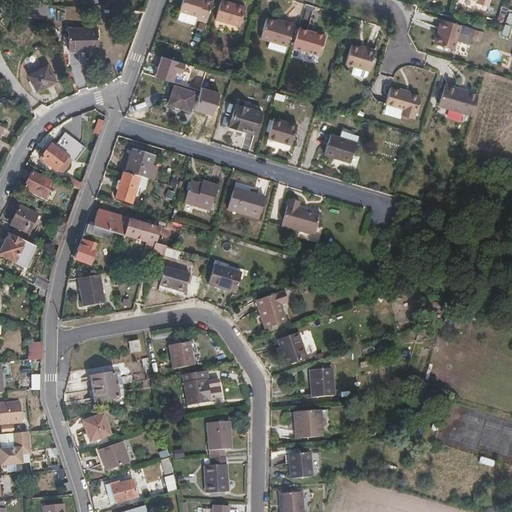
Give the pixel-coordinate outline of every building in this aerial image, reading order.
[(208,22),(214,2),(206,0),(183,0),(180,10),(183,11),(200,16),(199,19),(208,22)] [(228,0),(222,0),(217,19),(242,26),(248,6),(228,0)] [(487,9),(489,0),(470,0),(476,2),(475,5),(487,9)] [(52,16),(48,4),(38,3),(25,2),(20,13),(52,16)] [(199,19),(200,16),(183,11),(180,19),(197,24),(199,19)] [(288,45),(294,25),(267,17),(261,37),(271,40),(288,45)] [(463,26),(463,25),(444,19),(441,28),(444,29),(439,44),(455,50),(459,39),(463,26)] [(467,37),(470,28),(463,26),(459,39),(462,40),(461,41),(465,42),(467,41),(468,37),(467,37)] [(321,56),(327,35),(300,27),(294,47),(321,56)] [(98,50),(98,28),(68,28),(68,48),(85,47),(85,50),(98,50)] [(285,53),(288,45),(271,40),(269,48),(285,53)] [(377,56),(379,49),(367,46),(367,47),(354,43),(348,62),(373,70),(373,69),(377,56)] [(57,81),(48,65),(30,75),(39,91),(57,81)] [(227,89),(231,77),(216,72),(213,84),(227,89)] [(193,101),(196,91),(175,85),(172,95),(193,101)] [(473,116),(480,95),(446,85),(441,106),(473,116)] [(392,88),(387,103),(406,109),(403,116),(417,120),(424,97),(392,88)] [(191,111),(193,101),(172,95),(169,104),(191,111)] [(237,103),(230,126),(244,130),(245,127),(257,131),(264,111),(237,103)] [(275,117),(269,137),(293,144),(299,124),(275,117)] [(358,142),(361,132),(342,127),(339,136),(358,142)] [(86,149),(66,133),(62,138),(80,157),(86,149)] [(353,163),(359,142),(358,142),(339,136),(332,134),(326,154),(353,163)] [(241,150),(249,152),(254,138),(245,135),(241,150)] [(80,157),(62,138),(55,147),(68,156),(76,162),(80,157)] [(68,156),(55,147),(52,144),(41,159),(57,171),(57,170),(67,157),(68,156)] [(147,179),(154,156),(133,150),(126,173),(147,179)] [(62,173),(71,160),(67,157),(57,170),(62,173)] [(49,188),(52,182),(50,181),(53,175),(37,168),(34,174),(32,173),(25,189),(48,199),(52,189),(49,188)] [(124,173),(116,199),(132,203),(140,178),(124,173)] [(191,181),(184,203),(211,211),(219,186),(203,181),(202,185),(191,181)] [(235,190),(230,209),(261,218),(268,197),(252,192),(251,195),(235,190)] [(161,228),(130,218),(132,209),(101,199),(93,226),(87,224),(84,231),(110,241),(114,232),(155,243),(153,250),(164,253),(167,246),(157,243),(161,228)] [(315,236),(322,214),(306,209),(305,211),(299,209),(300,207),(301,203),(298,202),(298,203),(290,201),(282,226),(315,236)] [(21,204),(11,224),(30,232),(39,213),(21,204)] [(62,239),(68,220),(62,217),(55,237),(62,239)] [(26,264),(37,243),(11,230),(0,251),(14,258),(26,264)] [(92,263),(96,251),(79,245),(75,258),(92,263)] [(355,275),(358,264),(351,263),(348,273),(355,275)] [(215,264),(209,284),(237,292),(243,272),(215,264)] [(166,266),(160,284),(185,291),(190,273),(166,266)] [(84,276),(86,267),(71,268),(69,279),(77,278),(84,276)] [(49,286),(50,278),(38,272),(35,279),(49,286)] [(104,303),(98,273),(84,276),(77,278),(83,307),(104,303)] [(285,290),(256,300),(265,329),(287,322),(281,304),(288,302),(285,290)] [(298,331),(278,339),(287,364),(307,357),(298,331)] [(129,342),(130,352),(140,351),(138,341),(129,342)] [(170,345),(174,369),(195,366),(191,342),(170,345)] [(40,359),(40,343),(27,343),(27,360),(40,359)] [(311,369),(313,396),(334,395),(332,367),(311,369)] [(210,403),(207,381),(210,380),(208,371),(183,375),(188,406),(210,403)] [(118,386),(116,373),(91,377),(93,390),(118,386)] [(39,387),(39,377),(39,375),(29,375),(29,389),(39,389),(39,387)] [(121,398),(118,386),(93,390),(96,403),(121,398)] [(20,397),(0,398),(0,420),(22,418),(20,397)] [(320,409),(296,411),(298,437),(322,435),(320,409)] [(83,419),(90,440),(111,434),(104,412),(83,419)] [(230,450),(229,423),(208,424),(210,459),(211,459),(225,458),(224,450),(230,450)] [(23,463),(22,453),(31,453),(29,431),(14,432),(15,440),(18,440),(18,448),(15,448),(0,449),(0,446),(0,457),(1,465),(23,463)] [(101,449),(107,469),(122,464),(116,444),(101,449)] [(290,453),(291,478),(313,476),(311,452),(300,452),(300,448),(294,449),(294,453),(290,453)] [(228,493),(226,458),(225,458),(211,459),(212,466),(205,467),(207,494),(228,493)] [(140,496),(135,480),(127,482),(113,485),(117,501),(140,496)] [(302,511),(302,493),(280,494),(281,511),(302,511)] [(65,511),(65,502),(44,504),(44,511),(65,511)]
